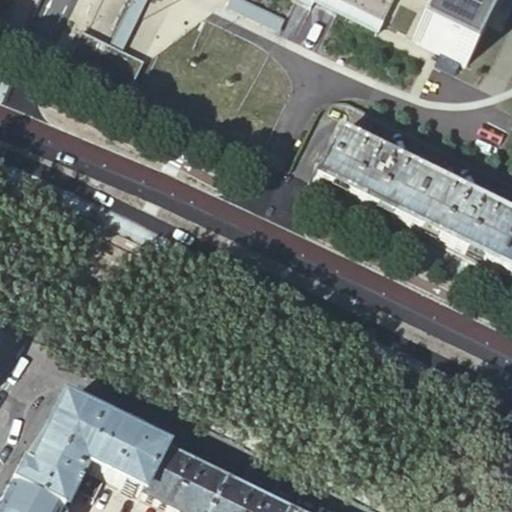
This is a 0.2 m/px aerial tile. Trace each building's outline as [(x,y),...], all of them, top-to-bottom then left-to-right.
[(80,0),(84,2),(104,11),(109,0),(80,0)] [(332,0),(381,24),(393,0),(431,0),(431,1),(412,40),(468,68),(501,0),(332,0)] [(334,140),(311,188),(384,224),(403,233),(453,258),(480,272),(492,278),(511,239),(511,227),(426,186),(410,178),(334,140)] [(511,239),(492,278),(500,281),(511,287),(511,239)] [(136,501),(157,458),(88,424),(58,409),(15,472),(4,494),(38,511),(59,511),(64,504),(67,499),(72,501),(76,494),(92,502),(102,484),(136,501)] [(136,501),(157,511),(207,511),(219,489),(212,486),(193,476),(168,464),(157,458),(136,501)] [(266,511),(219,489),(207,511),(266,511)] [(0,511),(38,511),(4,494),(1,493),(0,495),(0,511)]
